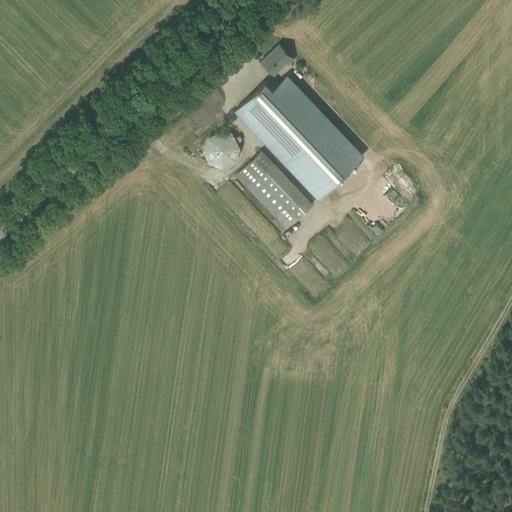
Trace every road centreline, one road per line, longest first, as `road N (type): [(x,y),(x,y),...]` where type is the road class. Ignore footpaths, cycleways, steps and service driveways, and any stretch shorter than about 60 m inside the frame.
road 1 (unclassified): [(0,232),(255,0)]
road 2 (track): [(511,295),(447,406),(424,511)]
